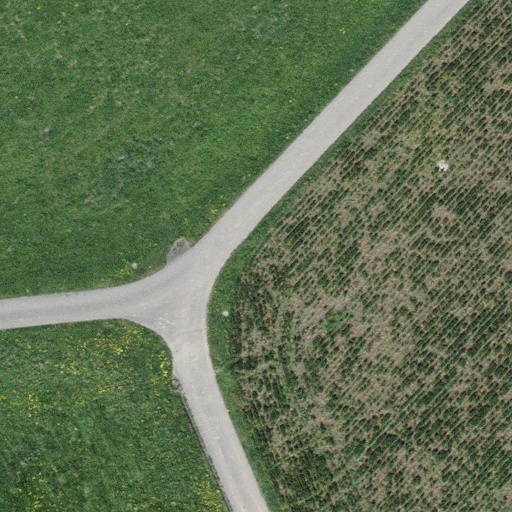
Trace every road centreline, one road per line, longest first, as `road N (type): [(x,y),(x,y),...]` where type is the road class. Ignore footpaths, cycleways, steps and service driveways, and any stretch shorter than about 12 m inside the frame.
road 1 (track): [(449,0),(158,315)]
road 2 (track): [(258,511),(158,315)]
road 3 (track): [(158,315),(0,327)]
